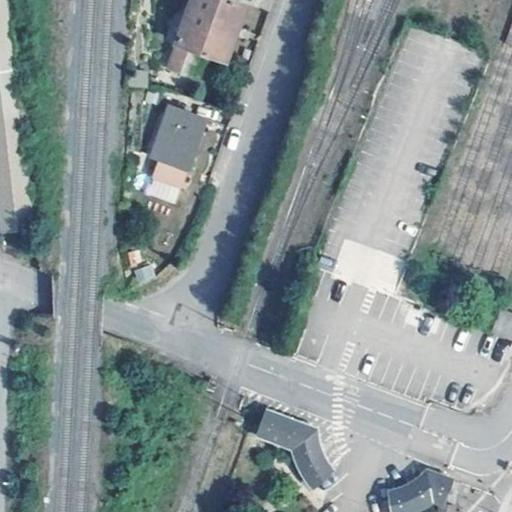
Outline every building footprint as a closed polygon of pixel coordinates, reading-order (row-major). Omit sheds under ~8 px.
[(35,229),(7,0),(0,0),(0,233),(2,233),(35,229)] [(249,4),(237,0),(197,0),(172,71),(185,75),(195,47),(230,60),(249,4)] [(209,118),(173,105),(148,176),(184,189),(209,118)] [(136,271),(140,283),(155,277),(151,265),(136,271)] [(511,313),(501,311),(493,335),(511,340),(511,313)] [(320,436),(299,430),(290,454),(301,458),(315,482),(340,467),(320,436)] [(447,481),(421,472),(394,482),(402,510),(427,501),(440,504),(447,481)]
